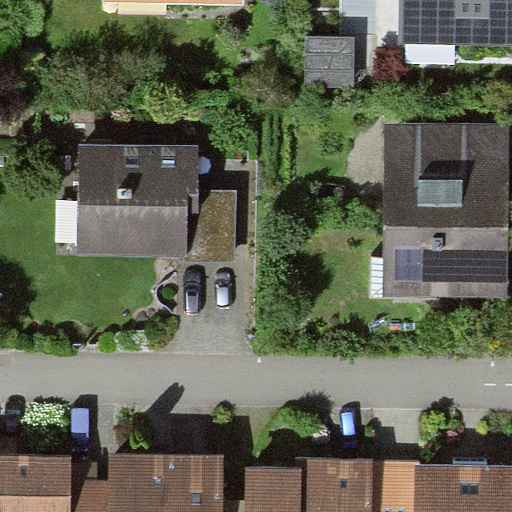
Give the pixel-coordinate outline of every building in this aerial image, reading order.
[(511,0),(401,0),(401,41),(511,40),(511,0)] [(315,38),(314,84),(359,85),(360,38),(315,38)] [(511,188),(511,122),(393,120),(390,286),(510,288),(511,188)] [(201,136),(85,132),(82,248),(240,253),(242,183),(200,181),(201,136)] [(110,469),(109,511),(222,511),(224,431),(110,430),(110,469)] [(0,432),(0,511),(68,511),(69,468),(69,434),(0,432)] [(297,448),(251,447),(250,511),(371,511),(373,452),(373,442),(297,441),(297,448)] [(511,511),(511,447),(418,445),(418,453),(416,511),(511,511)] [(373,452),(371,511),(416,511),(418,453),(373,452)] [(109,511),(110,469),(69,468),(68,511),(109,511)]
